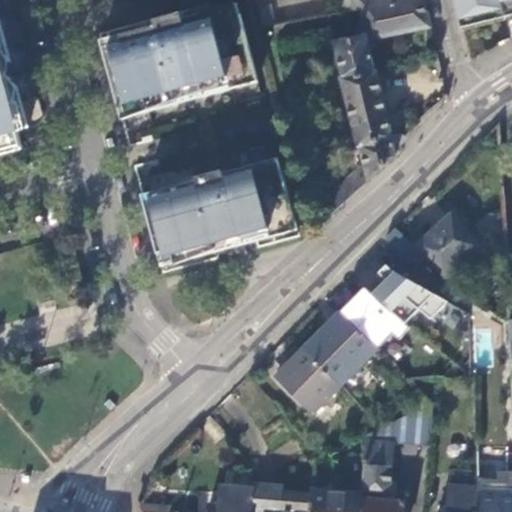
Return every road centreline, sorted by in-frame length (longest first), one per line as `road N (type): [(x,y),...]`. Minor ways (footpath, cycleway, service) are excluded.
road 1 (residential): [(197,378),(471,114)]
road 2 (residential): [(92,169),(134,313),(197,378)]
road 3 (residential): [(75,511),(120,450),(197,378)]
road 4 (residential): [(39,0),(92,169)]
